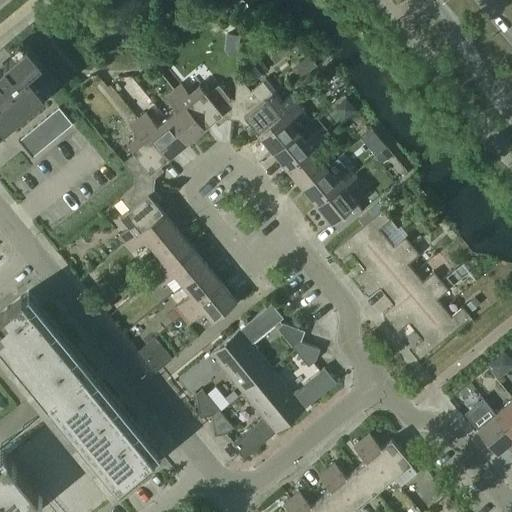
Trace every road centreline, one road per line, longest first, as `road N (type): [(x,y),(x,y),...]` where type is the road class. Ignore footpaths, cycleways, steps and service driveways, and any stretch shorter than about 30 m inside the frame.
road 1 (residential): [(285,236),(250,263),(189,193),(191,173),(219,151),(239,153),(297,226)]
road 2 (residential): [(208,466),(32,255)]
road 3 (residential): [(376,382),(256,481),(218,478),(208,466)]
road 4 (residential): [(511,509),(441,425),(411,421),(376,382)]
road 5 (residential): [(376,382),(347,347),(347,309),(285,236)]
road 6 (tertiary): [(429,0),(511,116)]
